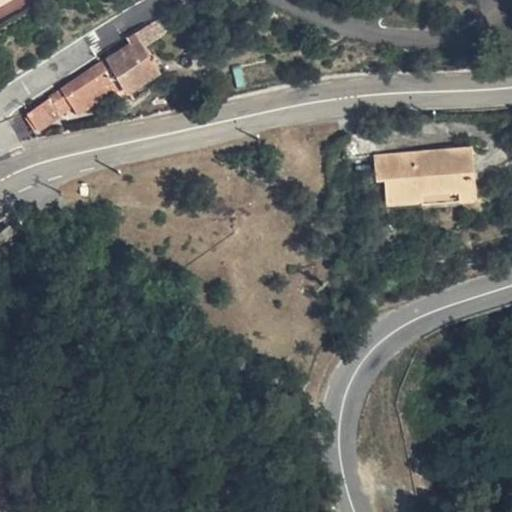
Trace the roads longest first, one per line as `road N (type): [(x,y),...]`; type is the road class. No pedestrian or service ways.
road 1 (secondary): [(511,86),(319,100),(52,162),(0,184)]
road 2 (secondary): [(355,511),(339,425),(356,366),(412,320),(511,285)]
